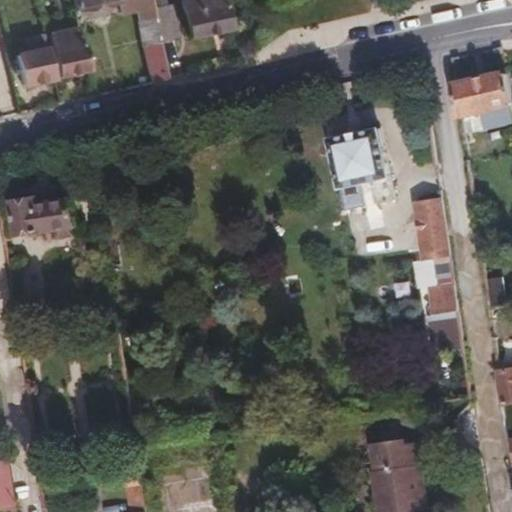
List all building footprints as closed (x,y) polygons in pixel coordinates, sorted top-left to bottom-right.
[(75,0),(78,15),(151,0),(75,0)] [(236,34),(228,0),(221,0),(224,10),(219,11),(216,0),(208,0),(186,4),(194,42),(236,34)] [(72,35),(47,40),(51,57),(56,56),(61,82),(91,76),(78,15),(69,17),(72,35)] [(180,31),(161,34),(172,83),(190,79),(180,31)] [(51,57),(47,40),(21,45),(25,59),(20,60),(26,90),(57,83),(51,57)] [(511,84),(511,78),(459,89),(464,118),(511,107),(511,84)] [(374,185),(393,181),(383,132),(335,142),(349,212),(378,206),(374,185)] [(485,141),(468,144),(471,167),(488,164),(485,141)] [(393,181),(374,185),(378,206),(397,203),(393,181)] [(453,254),(444,188),(418,192),(427,258),(453,254)] [(44,199),(21,203),(25,236),(80,228),(77,201),(45,206),(44,199)] [(490,277),(492,303),(507,302),(505,276),(490,277)] [(463,314),(459,288),(432,292),(436,318),(463,314)] [(511,373),(502,375),(507,408),(511,406),(511,373)] [(377,470),(382,511),(430,511),(424,467),(427,467),(423,443),(412,445),(411,440),(376,445),(380,469),(377,470)] [(19,511),(15,483),(12,463),(0,464),(0,511),(19,511)] [(146,484),(143,467),(129,470),(131,486),(146,484)] [(58,480),(44,482),(49,509),(62,507),(58,480)]
